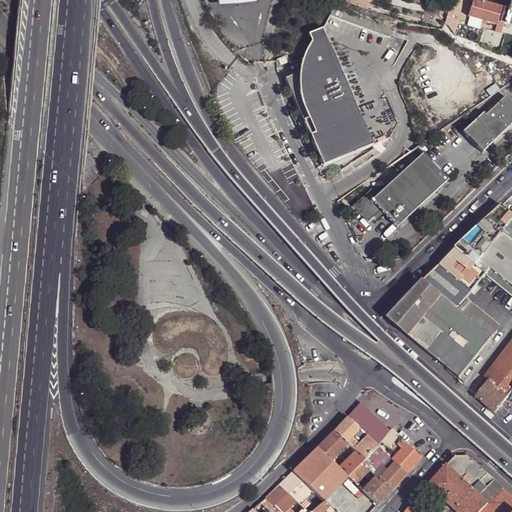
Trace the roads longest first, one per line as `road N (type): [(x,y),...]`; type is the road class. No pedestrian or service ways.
road 1 (motorway): [(119,154),(269,324),(282,353),(284,409),(268,454),(249,478),(221,495),(187,501),(152,500),(122,486),(93,460),(73,423),(62,280),(80,0)]
road 2 (secondary): [(45,36),(220,221),(511,468)]
road 3 (motorway): [(19,511),(67,0)]
road 4 (secondary): [(511,452),(358,313),(190,114)]
road 5 (motorway): [(18,0),(335,314)]
road 6 (motorway): [(39,0),(0,406)]
road 7 (tertiary): [(350,305),(318,288),(205,160),(100,0)]
road 8 (motorway): [(350,305),(336,274),(241,169),(200,106),(162,0)]
road 9 (tertiary): [(119,154),(334,340)]
road 10 (tertiary): [(511,175),(365,316)]
road 11 (residential): [(364,370),(312,443),(237,511)]
road 12 (tertiary): [(0,21),(119,154)]
road 13 (secondary): [(190,114),(107,0)]
road 14 (motorway): [(190,114),(152,0)]
